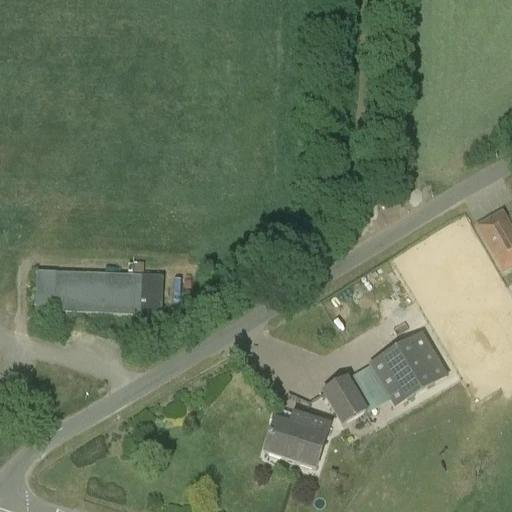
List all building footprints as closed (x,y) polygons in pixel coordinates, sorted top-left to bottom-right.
[(478,231),(493,259),(503,277),(511,271),(511,238),(501,218),(478,231)] [(163,280),(36,276),(35,315),(161,319),(163,280)] [(370,368),(395,410),(448,379),(422,336),(370,368)] [(322,397),(343,433),(368,418),(347,382),(322,397)] [(294,420),(290,432),(274,427),(265,457),(314,474),(324,443),(328,431),(315,426),(294,420)]
